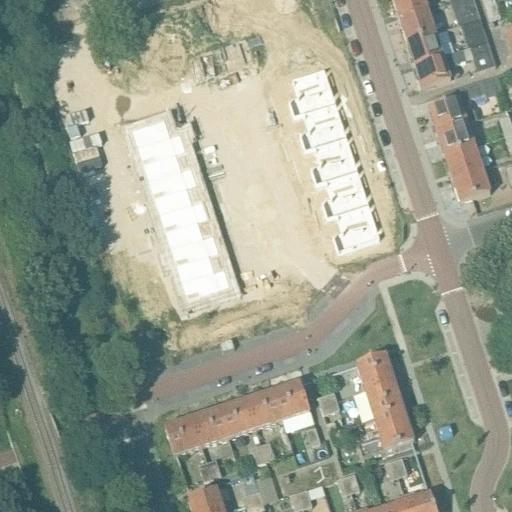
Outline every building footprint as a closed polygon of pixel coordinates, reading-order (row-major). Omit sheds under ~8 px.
[(400,25),(429,16),(423,0),(398,0),(393,2),(400,25)] [(473,1),(473,0),(448,0),(451,8),(473,1)] [(481,24),(475,6),(473,1),(451,8),(456,22),(459,31),(461,31),(481,24)] [(491,25),(494,24),(502,22),(496,4),(485,7),(491,25)] [(408,48),(436,39),(429,16),(400,25),(408,48)] [(468,54),(470,54),(489,48),(481,24),(461,31),(468,54)] [(416,72),(444,62),(436,39),(408,48),(416,72)] [(478,77),(496,71),(489,48),(470,54),(478,77)] [(423,94),(451,85),(447,72),(466,66),(463,56),(444,62),(416,72),(423,94)] [(298,102),(288,105),(293,122),(293,123),(303,120),(337,109),(337,108),(336,108),(333,99),(334,99),(326,74),(292,85),(298,102)] [(500,98),(500,97),(495,82),(481,86),(485,99),(487,102),(500,98)] [(466,105),(485,99),(481,86),(461,92),(466,105)] [(465,118),(461,107),(460,104),(441,110),(430,114),(437,138),(468,128),(478,124),(475,114),(465,118)] [(309,136),(299,139),(304,156),(314,153),(348,142),(347,142),(344,133),(345,133),(337,109),(303,120),(309,136)] [(285,117),(274,121),(276,128),(288,125),(285,117)] [(505,142),(511,139),(511,127),(509,120),(499,123),(505,142)] [(166,126),(132,137),(140,162),(143,171),(143,172),(177,161),(187,157),(185,150),(181,140),(171,143),(166,126)] [(476,152),(475,151),(468,128),(437,138),(445,162),(476,152)] [(320,170),(310,173),(316,190),(325,187),(359,176),(359,175),(358,175),(355,167),(356,167),(348,142),(314,153),(320,170)] [(196,146),(185,150),(187,157),(199,154),(196,146)] [(296,151),(285,154),(287,162),(299,158),(296,151)] [(483,174),(476,152),(445,162),(453,184),(483,174)] [(177,161),(143,172),(151,196),(154,205),(188,194),(198,191),(196,183),(192,174),(182,177),(177,161)] [(483,174),(453,184),(460,208),(491,198),(483,174)] [(331,203),(321,207),(327,224),(336,221),(370,210),(370,209),(369,209),(366,200),(367,200),(359,176),(325,187),(331,203)] [(207,180),(196,183),(198,191),(210,187),(207,180)] [(307,184),(296,188),(298,196),(310,192),(307,184)] [(188,194),(154,205),(162,230),(165,238),(165,239),(199,228),(209,225),(207,217),(203,207),(193,211),(188,194)] [(342,237),(332,240),(338,259),(381,245),(381,243),(380,243),(377,234),(378,234),(370,210),(336,221),(342,237)] [(218,213),(207,217),(209,225),(221,221),(218,213)] [(318,218),(307,222),(309,230),(321,226),(318,218)] [(199,228),(165,239),(173,263),(176,272),(176,273),(210,262),(220,258),(218,251),(214,241),(204,244),(199,228)] [(229,247),(218,251),(220,258),(232,255),(229,247)] [(329,253),(318,257),(321,264),(332,261),(329,253)] [(210,262),(176,273),(184,297),(187,306),(188,308),(223,296),(232,293),(229,286),(225,275),(215,278),(210,262)] [(240,282),(229,286),(232,293),(243,290),(240,282)] [(358,372),(331,381),(336,395),(362,385),(366,397),(395,387),(386,359),(357,369),(358,372)] [(301,387),(274,396),(283,426),(311,417),(301,387)] [(404,414),(400,403),(395,387),(366,397),(375,424),(404,414)] [(274,396),(247,405),(256,435),(283,426),(274,396)] [(321,411),(337,406),(334,397),(318,403),(321,411)] [(247,405),(220,414),(229,444),(256,435),(247,405)] [(337,406),(321,411),(324,420),(340,415),(337,406)] [(220,414),(193,423),(202,452),(229,444),(220,414)] [(414,446),(407,424),(404,414),(375,424),(380,440),(376,441),(377,445),(360,451),(363,461),(384,454),(385,456),(414,446)] [(333,422),(326,425),(330,437),(337,435),(333,422)] [(193,423),(165,432),(175,461),(202,452),(193,423)] [(312,451),(321,448),(315,433),(307,436),(312,451)] [(266,466),(275,463),(270,447),(260,450),(266,466)] [(258,469),(266,466),(260,450),(253,453),(258,469)] [(407,479),(402,463),(394,466),(399,482),(407,479)] [(207,468),(212,484),(222,481),(216,465),(207,468)] [(390,485),(399,482),(394,466),(384,469),(390,485)] [(204,487),(212,484),(207,468),(199,471),(204,487)] [(351,498),(360,495),(354,479),(346,482),(351,498)] [(351,498),(346,482),(337,485),(343,501),(351,498)] [(256,487),(244,491),(247,500),(259,497),(256,487)] [(223,511),(217,493),(189,503),(191,511),(223,511)] [(298,498),(303,511),(308,511),(312,511),(307,495),(298,498)] [(246,510),(262,505),(259,497),(243,502),(246,510)] [(408,511),(435,511),(431,498),(417,503),(415,497),(405,501),(408,511)] [(293,511),(303,511),(298,498),(290,500),(293,511)] [(408,511),(405,501),(395,504),(397,510),(389,511),(408,511)]
